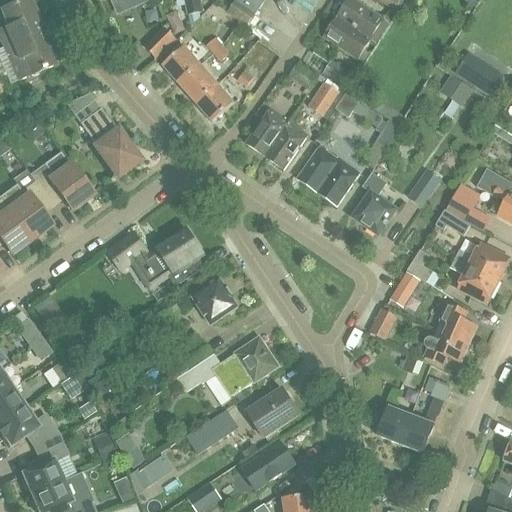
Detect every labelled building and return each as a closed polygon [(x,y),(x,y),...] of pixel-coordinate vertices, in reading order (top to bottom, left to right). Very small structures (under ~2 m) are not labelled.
[(0,62),(4,72),(10,86),(17,83),(16,82),(55,66),(42,34),(45,33),(30,0),(24,0),(0,10),(0,11),(7,29),(0,31),(0,43),(2,49),(0,50),(0,62)] [(200,0),(184,0),(188,17),(203,14),(200,0)] [(236,0),(227,13),(248,27),(262,6),(266,0),(236,0)] [(349,0),(337,19),(370,41),(384,21),(352,0),(349,0)] [(372,0),(396,15),(407,0),(372,0)] [(182,40),(194,35),(185,15),(173,20),(182,40)] [(324,38),(357,60),(370,41),(337,19),(324,38)] [(144,50),(157,64),(179,43),(167,29),(144,50)] [(207,47),(213,55),(223,47),(216,39),(207,47)] [(213,55),(221,63),(230,55),(223,47),(213,55)] [(163,67),(179,85),(200,67),(184,48),(163,67)] [(306,66),(322,76),(323,74),(345,88),(348,90),(356,79),(352,75),(331,62),(330,63),(314,52),(306,66)] [(456,75),(491,98),(501,83),(465,60),(456,75)] [(289,77),(308,91),(315,82),(319,76),(299,63),(289,77)] [(179,85),(196,105),(217,86),(200,67),(179,85)] [(237,82),(247,89),(254,78),(244,72),(237,82)] [(340,88),(319,75),(319,76),(315,82),(323,87),(308,108),(327,121),(342,99),(343,97),(337,93),(340,88)] [(440,94),(462,108),(473,91),(451,77),(440,94)] [(196,105),(212,123),(233,105),(217,86),(196,105)] [(67,108),(117,176),(137,161),(88,93),(67,108)] [(377,129),(382,121),(383,120),(345,96),(335,111),(347,120),(352,112),(377,129)] [(384,118),(389,121),(399,127),(404,118),(379,101),(372,110),(384,118)] [(427,121),(443,131),(452,118),(437,108),(427,121)] [(246,145),(265,158),(288,124),(269,111),(246,145)] [(376,143),(386,149),(399,127),(389,121),(387,124),(382,121),(377,129),(375,131),(380,135),(376,143)] [(492,133),(511,145),(511,128),(499,121),(492,133)] [(30,141),(42,132),(35,122),(23,130),(30,141)] [(265,158),(284,171),(307,137),(288,124),(265,158)] [(2,140),(0,141),(0,151),(3,155),(10,150),(2,140)] [(297,181),(317,194),(340,161),(321,147),(297,181)] [(34,183),(53,208),(64,200),(71,210),(90,196),(60,154),(29,176),(34,183)] [(317,194),(337,208),(360,174),(340,161),(317,194)] [(479,189),(506,205),(499,217),(511,224),(511,184),(489,171),(479,189)] [(408,199),(422,209),(441,182),(427,172),(408,199)] [(352,219),(378,238),(397,211),(379,198),(387,185),(373,174),(363,189),(370,193),(352,219)] [(0,197),(0,199),(30,240),(49,226),(42,217),(53,208),(34,183),(21,192),(16,185),(0,197)] [(481,196),(461,185),(446,211),(483,233),(491,219),(474,208),(481,196)] [(0,247),(4,244),(11,254),(30,240),(0,199),(0,247)] [(447,227),(464,237),(470,227),(445,212),(436,227),(445,232),(447,227)] [(132,258),(128,261),(149,293),(176,276),(181,284),(205,268),(200,260),(204,257),(186,230),(158,248),(149,254),(147,250),(145,248),(132,258)] [(136,232),(107,253),(114,262),(127,252),(132,258),(145,248),(147,250),(148,249),(143,241),(136,232)] [(455,261),(497,282),(508,260),(482,246),(475,259),(460,252),(455,261)] [(407,272),(426,284),(433,273),(424,267),(430,257),(420,251),(407,272)] [(459,291),(486,304),(497,282),(455,261),(451,269),(466,277),(459,291)] [(420,282),(407,274),(399,286),(412,294),(420,282)] [(192,299),(211,326),(238,309),(219,281),(192,299)] [(155,311),(165,326),(183,314),(173,299),(155,311)] [(35,310),(47,326),(61,316),(49,300),(35,310)] [(444,335),(468,346),(476,328),(463,322),(467,314),(448,305),(440,323),(447,327),(444,335)] [(369,334),(386,343),(398,319),(382,310),(369,334)] [(32,350),(44,342),(28,320),(16,329),(32,350)] [(168,351),(184,374),(210,356),(196,334),(168,351)] [(424,358),(443,366),(447,357),(461,363),(468,346),(444,335),(440,343),(432,340),(430,340),(429,340),(427,341),(426,341),(426,342),(425,343),(425,344),(425,345),(425,346),(425,347),(426,349),(427,350),(428,350),(424,358)] [(216,377),(231,399),(241,392),(255,384),(278,368),(259,339),(235,355),(236,355),(219,366),(212,371),(216,377)] [(52,354),(44,342),(32,350),(40,362),(52,354)] [(150,345),(140,350),(153,376),(163,371),(150,345)] [(402,371),(412,375),(419,359),(408,355),(402,371)] [(64,361),(51,369),(60,383),(73,375),(64,361)] [(206,381),(197,367),(177,381),(186,394),(206,381)] [(0,397),(12,390),(0,372),(0,397)] [(95,401),(106,395),(97,379),(86,385),(95,401)] [(0,424),(24,408),(12,390),(0,397),(0,424)] [(247,413),(264,440),(300,416),(282,390),(247,413)] [(428,414),(439,418),(445,403),(434,399),(428,414)] [(87,402),(76,410),(82,419),(94,412),(87,402)] [(24,408),(0,424),(0,443),(2,442),(6,447),(8,446),(10,449),(26,438),(33,449),(58,436),(44,416),(35,423),(24,408)] [(378,436),(401,445),(411,418),(389,409),(378,436)] [(206,425),(218,443),(239,429),(227,411),(206,425)] [(401,445),(423,454),(434,427),(411,418),(401,445)] [(30,496),(62,482),(53,462),(66,456),(58,436),(33,449),(39,461),(25,467),(27,472),(20,475),(23,480),(22,484),(24,490),(28,492),(30,496)] [(109,438),(95,444),(103,463),(118,457),(109,438)] [(242,470),(256,492),(295,466),(281,444),(242,470)] [(130,470),(143,462),(136,450),(123,458),(130,470)] [(136,473),(146,489),(173,471),(162,456),(136,473)] [(62,482),(30,496),(32,501),(31,505),(33,511),(35,511),(95,511),(91,502),(87,503),(83,494),(86,492),(79,475),(75,476),(62,482)] [(186,499),(194,511),(204,511),(222,501),(210,483),(186,499)] [(122,508),(134,502),(131,495),(119,501),(122,508)] [(283,500),(284,511),(313,511),(311,495),(283,500)] [(511,511),(511,501),(511,500),(506,511),(494,511),(491,511),(490,510),(489,511),(511,511)]
